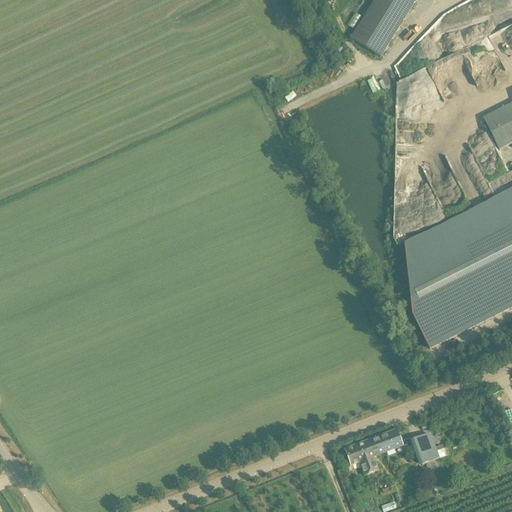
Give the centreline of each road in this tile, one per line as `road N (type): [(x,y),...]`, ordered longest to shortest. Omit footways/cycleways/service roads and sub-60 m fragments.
road 1 (secondary): [(153,511),(511,364)]
road 2 (track): [(377,69),(262,123)]
